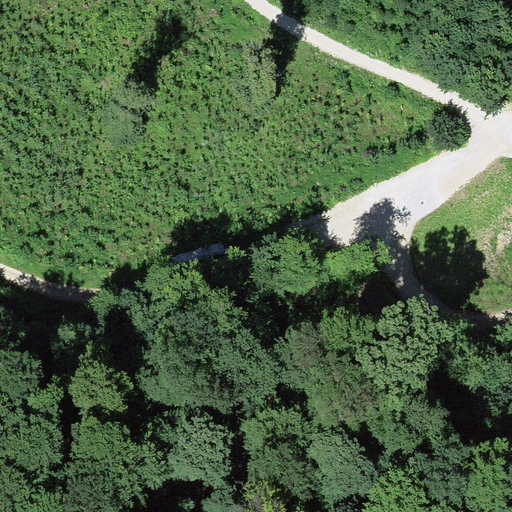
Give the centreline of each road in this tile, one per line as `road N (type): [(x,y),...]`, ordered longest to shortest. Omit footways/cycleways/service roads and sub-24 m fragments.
road 1 (track): [(428,194),(100,297),(53,291),(0,269)]
road 2 (track): [(511,126),(428,194),(397,250),(410,297),(432,313),(456,322),(511,317)]
road 3 (track): [(248,0),(294,32),(508,129)]
